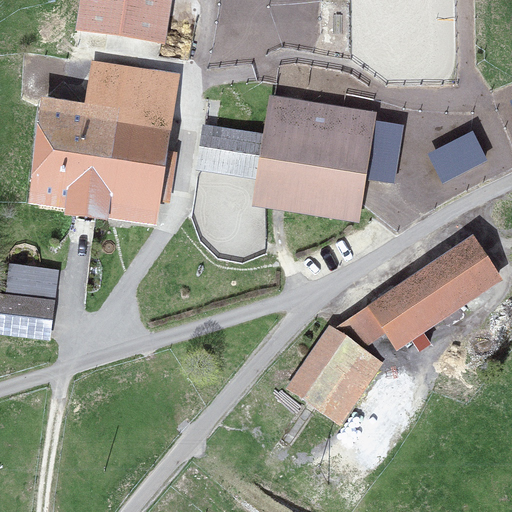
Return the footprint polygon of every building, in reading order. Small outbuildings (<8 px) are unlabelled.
[(89,0),(84,34),(166,47),(173,0),(89,0)] [(96,71),(88,125),(48,119),(36,199),(80,205),(79,216),(154,227),(158,198),(169,200),(175,161),(165,159),(176,83),(96,71)] [(266,142),(204,134),(198,173),(259,182),(255,209),(355,223),(361,181),(382,184),(391,124),(271,106),(266,142)] [(511,127),(503,132),(511,151),(511,127)] [(463,153),(422,171),(433,196),(474,178),(463,153)] [(472,243),(338,334),(358,348),(386,329),(397,345),(496,278),(472,243)] [(0,336),(41,342),(50,275),(2,269),(0,283),(0,336)] [(380,363),(358,348),(338,334),(332,330),(291,389),(339,422),(380,363)]
